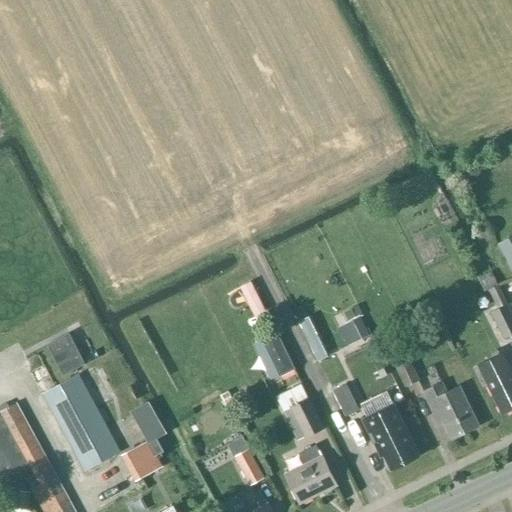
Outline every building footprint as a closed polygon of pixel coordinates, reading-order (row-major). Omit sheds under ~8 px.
[(511,235),(498,243),(511,271),(511,235)] [(251,282),(241,287),(256,317),(266,312),(251,282)] [(498,285),(489,290),(497,305),(506,301),(498,285)] [(504,339),(511,335),(511,313),(507,304),(491,312),(504,339)] [(293,369),(275,333),(262,340),(279,376),(293,369)] [(511,409),(511,374),(511,371),(510,372),(501,354),(474,368),(483,386),(489,384),(504,413),(511,409)] [(420,380),(410,358),(395,365),(405,387),(420,380)] [(77,375),(43,393),(85,472),(120,453),(77,375)] [(443,423),(451,439),(479,426),(459,387),(447,393),(442,383),(424,392),(440,425),(443,423)] [(359,410),(347,384),(333,391),(345,417),(359,410)] [(324,430),(302,385),(276,397),(284,413),(293,408),(308,438),(324,430)] [(228,390),(220,394),(228,410),(236,406),(228,390)] [(76,511),(18,402),(0,411),(0,479),(1,482),(21,471),(43,511),(76,511)] [(391,469),(418,456),(394,406),(363,421),(381,456),(384,455),(391,469)] [(163,468),(148,441),(121,455),(136,482),(163,468)] [(299,454),(305,465),(286,475),(300,503),(337,485),(322,457),(316,446),(299,454)] [(264,479),(248,450),(233,457),(249,487),(264,479)] [(272,511),(268,503),(266,504),(259,491),(248,497),(255,510),(251,511),(272,511)] [(21,492),(20,508),(28,509),(29,493),(21,492)]
